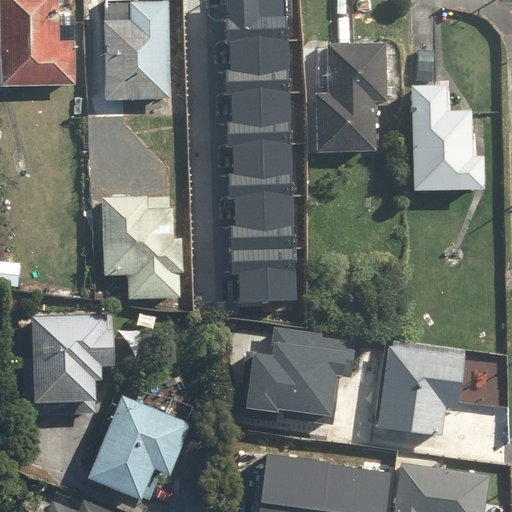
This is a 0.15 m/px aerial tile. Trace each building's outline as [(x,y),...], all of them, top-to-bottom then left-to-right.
[(51,0),(0,0),(0,88),(70,86),(69,43),(53,44),(51,0)] [(124,22),(98,23),(102,102),(166,100),(162,3),(123,4),(124,22)] [(380,44),(320,46),(322,94),(310,95),(311,155),(371,153),(369,105),(382,104),(380,44)] [(439,87),(404,88),(407,193),(477,190),(476,158),(466,158),(464,112),(439,112),(439,87)] [(286,106),(201,103),(198,181),(228,182),(228,203),(282,205),(286,106)] [(137,141),(93,143),(95,184),(139,182),(137,141)] [(236,246),(193,247),(195,311),(290,309),(289,267),(237,268),(236,246)] [(21,264),(0,262),(0,287),(20,289),(21,264)] [(109,315),(23,318),(24,333),(14,334),(15,361),(19,361),(21,418),(55,416),(55,405),(88,404),(87,383),(94,383),(93,369),(106,368),(105,348),(110,348),(109,315)] [(459,359),(385,349),(373,430),(436,439),(440,409),(451,410),(459,359)] [(296,375),(288,431),(338,438),(344,398),(309,393),(312,377),(296,375)] [(185,426),(117,397),(82,479),(135,501),(148,471),(163,478),(185,426)] [(271,442),(232,443),(234,486),(272,485),(271,442)] [(430,511),(436,471),(346,459),(345,463),(331,461),(326,499),(340,501),(338,511),(430,511)] [(75,511),(66,511),(44,503),(40,511),(106,511),(80,501),(75,511)]
